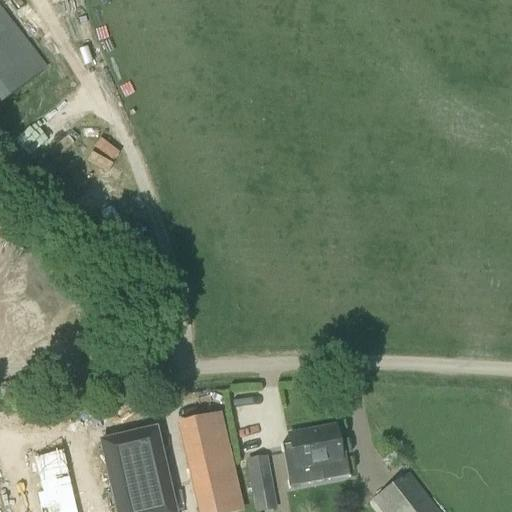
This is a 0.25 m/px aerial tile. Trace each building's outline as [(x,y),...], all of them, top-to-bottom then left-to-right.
[(0,105),(46,70),(0,9),(0,105)] [(73,133),(46,156),(58,171),(86,148),(73,133)] [(210,511),(242,505),(223,408),(191,414),(210,511)] [(295,471),(342,462),(336,428),(289,436),(295,471)] [(175,511),(156,430),(102,443),(117,511),(175,511)] [(250,497),(272,493),(266,457),(244,460),(250,497)] [(67,511),(55,459),(26,466),(34,500),(28,502),(30,511),(67,511)] [(379,511),(438,511),(409,473),(372,501),(379,511)]
